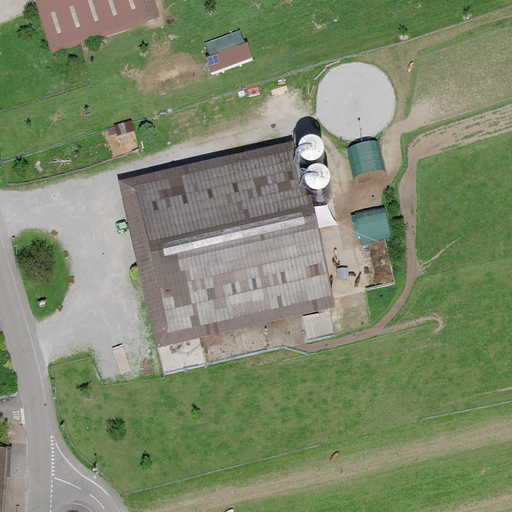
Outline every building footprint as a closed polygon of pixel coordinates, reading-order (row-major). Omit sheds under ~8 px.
[(142,0),(32,0),(50,53),(149,21),(142,0)] [(294,142),(120,182),(150,312),(157,347),(331,307),(294,142)] [(305,161),(305,182),(331,182),(331,161),(305,161)] [(367,242),(393,235),(386,209),(360,216),(367,242)] [(0,511),(5,511),(6,477),(13,477),(14,447),(0,446),(0,511)]
